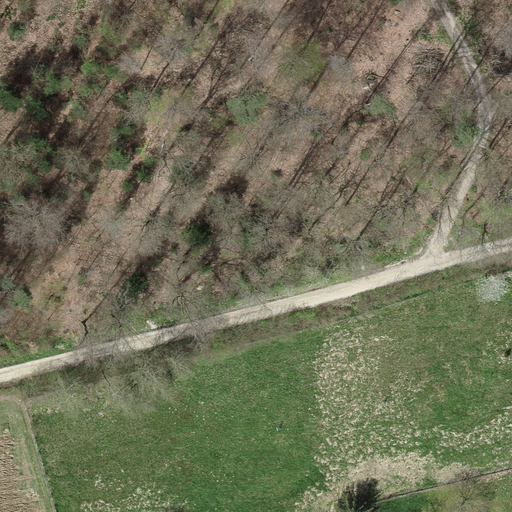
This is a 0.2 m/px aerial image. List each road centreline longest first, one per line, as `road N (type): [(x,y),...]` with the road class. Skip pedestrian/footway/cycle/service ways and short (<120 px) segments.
road 1 (track): [(430,262),(0,377)]
road 2 (track): [(448,0),(488,100),(483,139),(430,262)]
